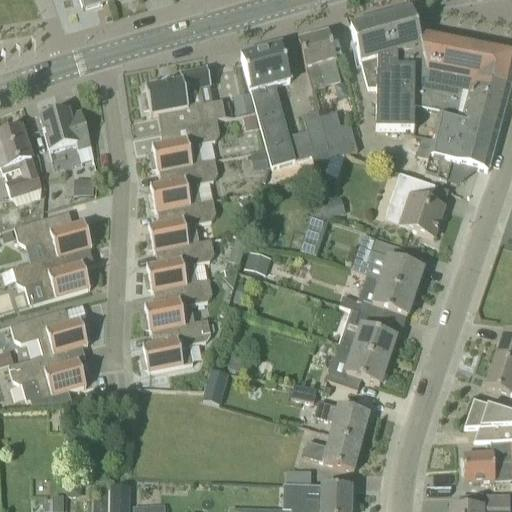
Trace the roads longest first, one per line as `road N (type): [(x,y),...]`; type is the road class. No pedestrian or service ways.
road 1 (residential): [(408,511),(412,445),(511,126)]
road 2 (residential): [(102,56),(120,187),(118,402)]
road 3 (secondary): [(102,56),(309,0)]
